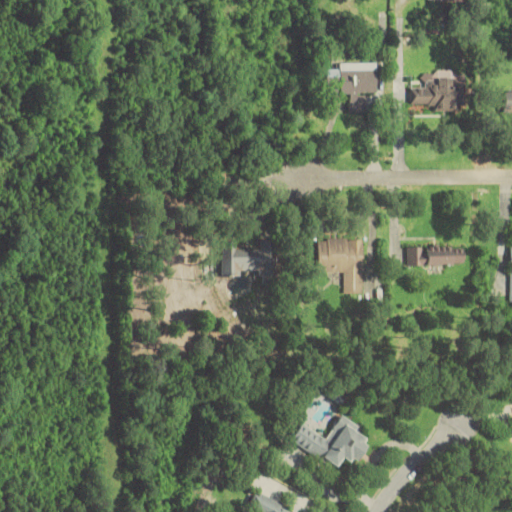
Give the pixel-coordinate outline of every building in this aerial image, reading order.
[(367,112),(367,92),(378,92),(377,62),(337,63),(337,69),(326,69),(327,95),(349,94),(349,112),(367,112)] [(463,109),(464,72),(436,72),(436,80),(425,80),(425,88),(412,87),(411,108),(463,109)] [(511,91),(503,92),(503,111),(511,111),(511,91)] [(363,238),(318,238),(318,272),(343,272),(343,293),(363,293),(363,238)] [(222,240),(222,273),(276,273),(277,249),(236,248),(236,240),(222,240)] [(463,265),(463,247),(408,247),(408,265),(463,265)] [(290,440),(337,469),(344,458),(355,465),(370,442),(358,434),(362,427),(342,414),(327,439),(301,423),(290,440)] [(299,511),(301,509),(254,497),(250,510),(258,511),(299,511)]
